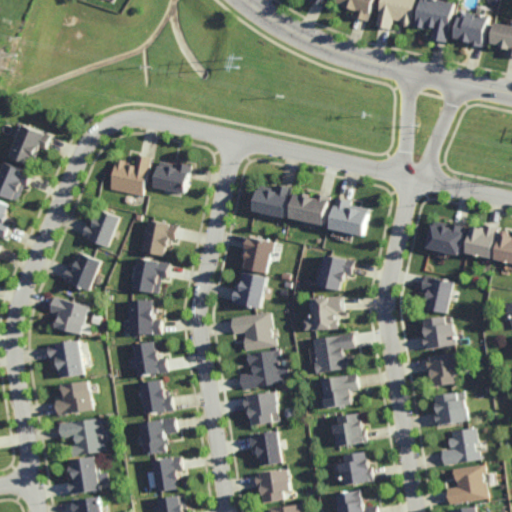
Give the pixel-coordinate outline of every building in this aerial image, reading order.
[(375,0),(369,18),(355,14),(357,7),(351,5),(350,7),(346,5),(347,2),(341,0),(375,0)] [(417,0),(413,21),(411,24),(410,25),(407,25),(405,24),(403,22),(403,18),(394,16),(392,26),(378,23),(380,11),(381,12),(383,0),(417,0)] [(457,0),(449,40),(434,37),(437,24),(432,23),(432,25),(428,24),(428,26),(418,24),(422,0),(457,0)] [(485,45),(472,42),(472,39),(465,37),(465,36),(457,35),(462,14),(470,15),(472,9),(480,10),(480,11),(492,14),(485,45)] [(511,53),(509,53),(511,46),(503,45),(503,44),(504,42),(495,40),(499,19),(511,21),(511,53)] [(47,149),(42,146),(40,150),(42,151),(39,159),(37,158),(34,164),(11,155),(25,123),(53,135),(47,149)] [(146,195),(113,187),(119,157),(130,160),(129,165),(130,165),(131,163),(138,164),(141,153),(154,156),(146,195)] [(29,186),(26,185),(20,200),(0,191),(0,180),(8,160),(35,172),(29,186)] [(180,163),(181,160),(194,163),(192,171),(194,171),(190,191),(157,185),(162,160),(180,163)] [(287,216),(256,210),(262,184),(279,188),(280,184),(294,187),(287,216)] [(312,196),(318,197),(319,192),(334,195),(332,201),(331,201),(326,224),(312,221),(312,222),(305,221),(305,219),(293,216),(298,192),(304,193),(305,191),(313,193),(312,196)] [(366,234),(355,232),(355,235),(346,233),(347,230),(333,227),(340,197),(354,200),(353,204),(372,208),(366,234)] [(7,236),(0,233),(0,198),(13,204),(9,213),(11,213),(8,221),(13,223),(7,236)] [(124,216),(112,246),(92,238),(85,235),(91,222),(96,224),(99,216),(101,217),(105,208),(124,216)] [(178,239),(174,238),(172,246),(169,246),(167,254),(146,250),(154,218),(182,225),(178,239)] [(453,224),(454,222),(470,226),(463,254),(431,246),(437,220),(453,224)] [(502,226),(496,257),(470,252),(476,225),(487,227),(487,226),(488,226),(489,223),(502,226)] [(511,260),(499,258),(504,232),(511,233),(511,260)] [(274,252),(272,252),(268,271),(247,267),(251,250),(248,249),(250,236),(276,242),(274,252)] [(92,290),(66,279),(72,265),(74,266),(81,249),(105,260),(92,290)] [(355,275),(349,273),(348,281),(346,281),(344,289),(323,285),(330,254),(358,260),(355,275)] [(170,277),(164,276),(160,293),(136,287),(142,256),(173,263),(170,277)] [(263,310),(235,304),(238,292),(245,293),(249,273),(271,277),(263,310)] [(451,313),(426,307),(430,290),(426,289),(429,275),(458,282),(451,313)] [(84,333),(55,325),(58,313),(53,311),(57,296),(91,305),(84,333)] [(341,319),(342,319),(343,328),(316,330),(314,298),(347,296),(348,311),(341,311),(342,316),(341,316),(341,319)] [(156,307),(158,307),(158,319),(164,318),(164,334),(133,334),(133,299),(156,299),(156,307)] [(275,337),(278,336),(279,345),(248,350),(246,341),(249,341),(247,332),(237,334),(234,318),(273,311),(275,328),(274,328),(275,337)] [(429,350),(428,338),(432,337),(429,320),(450,317),(451,324),(455,324),(458,346),(429,350)] [(348,354),(349,354),(350,359),(352,358),(354,368),(321,374),(318,358),(320,358),(317,339),(358,333),(360,348),(347,350),(348,354)] [(87,374),(63,377),(62,370),(59,371),(58,364),(61,364),(60,357),(53,359),(50,344),(82,339),(87,374)] [(159,350),(161,350),(163,357),(168,356),(171,371),(142,376),(137,344),(157,341),(159,350)] [(285,362),(282,362),(283,366),(290,365),(291,375),(284,376),(285,382),(245,389),(242,374),(255,372),(254,363),(251,363),(249,353),(253,352),(253,354),(279,349),(282,348),(285,362)] [(464,375),(458,376),(459,384),(438,387),(437,380),(435,380),(434,372),(433,372),(431,358),(461,353),(464,375)] [(354,395),(355,395),(357,404),(330,409),(325,380),(360,374),(363,390),(354,392),(354,395)] [(166,388),(168,388),(169,396),(174,395),(176,410),(148,414),(144,382),(164,379),(166,388)] [(59,414),(57,399),(62,398),(61,385),(90,381),(94,409),(59,414)] [(252,426),(249,410),(248,410),(246,396),(279,391),(282,413),(276,414),(278,421),(252,426)] [(462,401),(468,400),(472,421),(441,426),(439,411),(441,411),(440,404),(441,403),(440,396),(460,393),(462,401)] [(364,421),(365,421),(366,429),(368,428),(370,442),(340,447),(336,426),(343,425),(342,417),(363,414),(364,421)] [(146,455),(142,423),(177,417),(180,431),(168,433),(169,443),(168,444),(169,452),(146,455)] [(104,441),(107,441),(109,451),(73,456),(71,446),(75,445),(75,440),(77,439),(76,436),(63,438),(61,424),(101,418),(104,441)] [(482,460),(460,462),(461,464),(446,466),(444,451),(457,449),(457,448),(453,448),(452,439),(455,439),(454,432),(478,429),(482,460)] [(286,462),(265,465),(264,457),(262,457),(261,447),(254,448),(252,435),(282,431),(286,462)] [(370,460),(371,460),(373,470),(375,469),(376,481),(346,486),(343,464),(349,463),(348,456),(368,452),(370,460)] [(102,490),(70,495),(69,492),(72,492),(70,480),(76,479),(76,475),(73,476),(72,467),(74,467),(73,460),(96,456),(102,490)] [(160,492),(155,460),(184,456),(186,469),(181,470),(182,480),(180,480),(181,489),(160,492)] [(484,477),(487,476),(490,499),(451,504),(449,489),(460,487),(459,482),(458,483),(457,478),(455,479),(454,473),(456,473),(455,469),(486,464),(487,473),(484,474),(484,477)] [(267,502),(267,501),(262,502),(258,473),(291,468),(294,491),(288,492),(289,499),(267,502)] [(366,503),(367,502),(368,508),(380,506),(380,511),(344,511),(341,495),(364,491),(366,503)] [(188,511),(191,510),(191,511),(162,511),(161,498),(186,495),(188,511)] [(103,511),(73,511),(72,501),(101,496),(103,511)] [(270,511),(271,509),(273,508),(306,503),(307,511),(270,511)]
